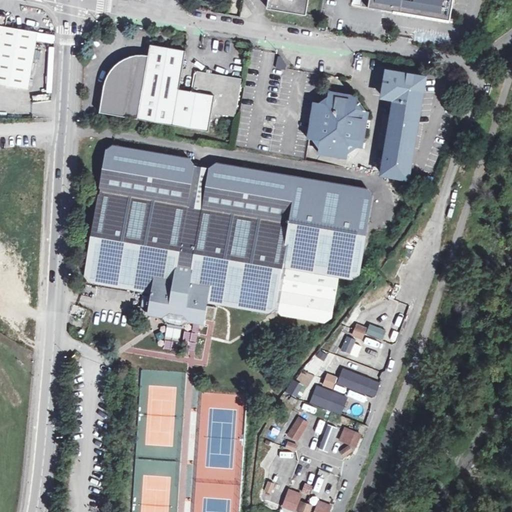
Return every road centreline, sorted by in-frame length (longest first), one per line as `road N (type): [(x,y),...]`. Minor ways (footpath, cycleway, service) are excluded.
road 1 (secondary): [(71,0),(36,511)]
road 2 (unclassified): [(93,0),(467,65)]
